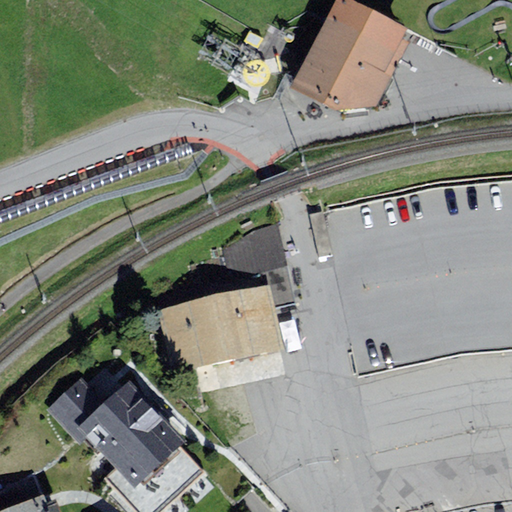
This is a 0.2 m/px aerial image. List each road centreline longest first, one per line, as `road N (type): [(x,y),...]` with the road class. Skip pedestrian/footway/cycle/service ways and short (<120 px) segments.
road 1 (residential): [(260,144),(294,206),(316,279),(335,422),(335,511)]
road 2 (residential): [(0,187),(141,132),(200,127),(260,144)]
road 3 (residential): [(260,144),(511,102)]
